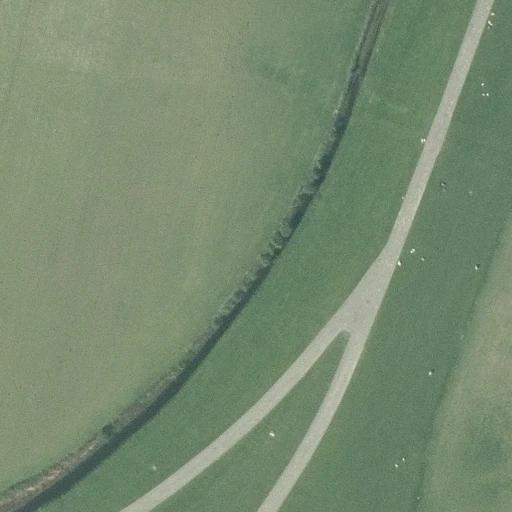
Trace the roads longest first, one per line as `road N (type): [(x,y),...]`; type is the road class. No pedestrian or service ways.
road 1 (unclassified): [(123,511),(216,438),(363,277)]
road 2 (unclassified): [(363,277),(471,0)]
road 3 (unclassified): [(252,511),(299,432),(363,277)]
